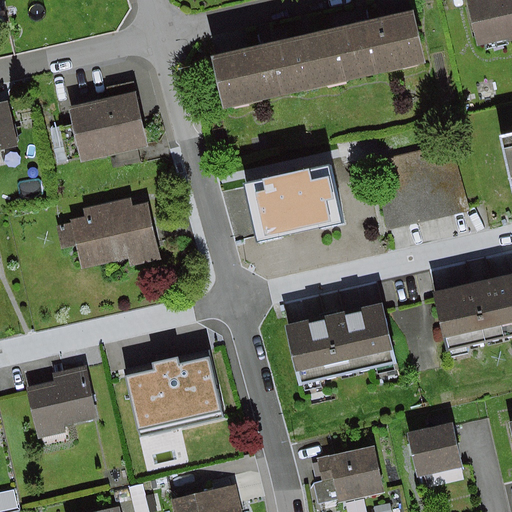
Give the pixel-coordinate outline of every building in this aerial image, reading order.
[(511,0),(470,0),(481,44),(511,36),(511,0)] [(413,12),(313,34),(326,86),(425,64),(413,12)] [(326,86),(313,34),(213,58),(225,109),(326,86)] [(69,107),(82,164),(111,157),(138,151),(148,149),(133,82),(106,88),(108,98),(69,107)] [(0,103),(0,150),(18,147),(8,102),(0,103)] [(511,133),(500,137),(511,187),(511,133)] [(458,142),(377,160),(392,228),(473,210),(458,142)] [(138,151),(111,157),(113,169),(140,162),(138,151)] [(338,164),(245,185),(258,241),(351,220),(338,164)] [(143,195),(96,205),(98,214),(83,217),(84,222),(69,225),(73,246),(88,243),(93,265),(140,255),(141,261),(172,254),(160,199),(144,203),(143,195)] [(0,286),(9,284),(6,274),(12,272),(8,259),(14,257),(6,229),(0,230),(0,286)] [(511,280),(440,298),(451,348),(511,333),(511,280)] [(385,307),(289,328),(301,383),(397,361),(385,307)] [(212,363),(134,380),(144,427),(222,411),(212,363)] [(65,382),(39,388),(50,436),(77,430),(76,425),(108,418),(96,364),(63,372),(65,382)] [(457,425),(413,435),(423,476),(428,475),(431,486),(469,477),(457,425)] [(377,446),(329,458),(322,460),(327,480),(318,482),(323,503),(341,498),(342,503),(389,491),(377,446)] [(251,511),(246,488),(186,501),(187,511),(251,511)]
